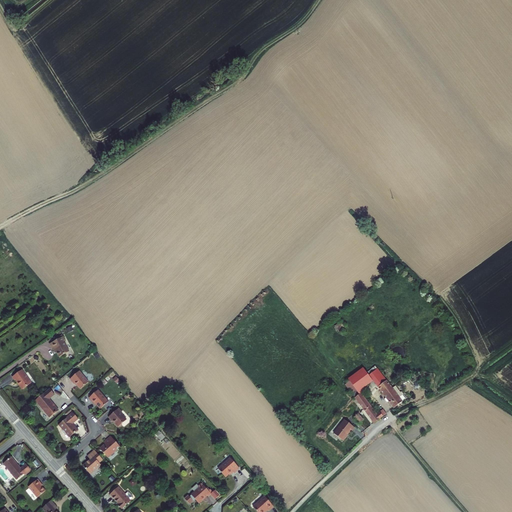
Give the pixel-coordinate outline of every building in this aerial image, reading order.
[(53,359),(62,355),(58,343),(60,342),(59,339),(44,345),(47,352),(50,351),(53,359)] [(359,386),(368,379),(360,367),(345,378),(346,381),(355,392),(361,389),(359,386)] [(367,374),(376,386),(384,380),(375,369),(367,374)] [(17,390),(26,384),(16,370),(6,377),(9,381),(10,380),(17,390)] [(74,388),(82,382),(73,371),(63,379),(67,383),(69,382),(74,388)] [(390,407),(403,398),(393,385),(389,388),(384,380),(376,386),(385,399),(384,399),(383,401),(384,403),(386,403),(387,402),(390,407)] [(370,423),(382,414),(379,409),(374,413),(361,396),(364,394),(361,389),(355,392),(346,381),(342,384),(370,423)] [(43,418),(52,411),(43,399),(48,395),(43,389),(29,401),(43,418)] [(95,409),(103,402),(93,391),(83,398),(90,405),(91,404),(95,409)] [(113,426),(121,419),(115,412),(116,411),(114,408),(103,417),(106,420),(107,419),(113,426)] [(354,422),(360,419),(355,411),(349,415),(354,422)] [(64,425),(71,420),(65,414),(51,426),(55,431),(54,433),(55,435),(57,436),(58,435),(62,439),(70,432),(64,425)] [(346,429),(349,427),(341,416),(327,426),(333,435),(344,428),(346,429)] [(156,435),(160,441),(165,438),(161,432),(156,435)] [(94,448),(102,457),(114,447),(104,436),(97,442),(99,444),(94,448)] [(88,450),(81,456),(84,460),(77,466),(84,474),(94,465),(93,463),(97,460),(88,450)] [(229,473),(234,468),(225,457),(212,468),(220,477),(227,470),(229,473)] [(19,476),(25,471),(21,466),(15,470),(11,465),(10,466),(5,460),(0,463),(0,468),(11,482),(18,476),(19,476)] [(32,501),(40,494),(33,487),(35,485),(32,482),(23,490),(32,501)] [(201,497),(205,494),(195,483),(192,486),(193,488),(185,494),(192,502),(200,495),(201,497)] [(113,510),(123,501),(111,486),(102,495),(110,504),(109,505),(113,510)] [(209,499),(214,495),(209,490),(205,494),(209,499)] [(263,511),(264,511),(269,509),(259,498),(248,508),(251,511),(260,511),(262,511),(263,511)]
